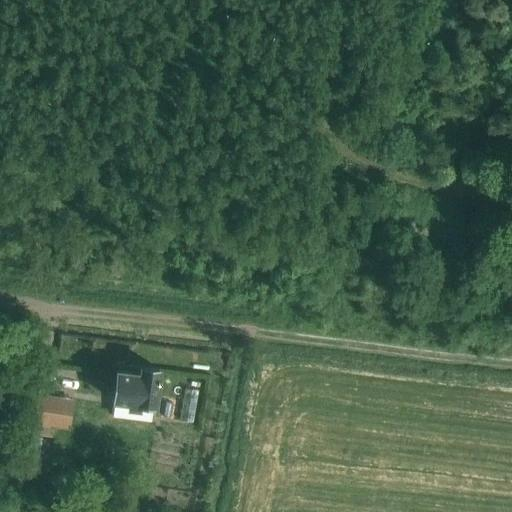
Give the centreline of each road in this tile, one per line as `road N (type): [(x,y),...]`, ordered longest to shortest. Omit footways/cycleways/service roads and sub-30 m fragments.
road 1 (track): [(511,365),(0,301)]
road 2 (track): [(511,204),(389,174),(336,144),(310,80),(327,0)]
